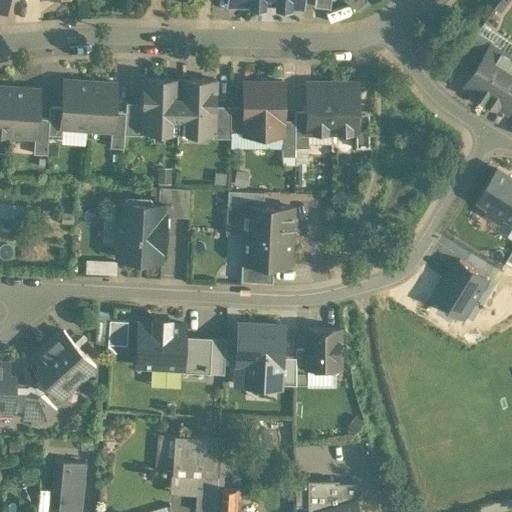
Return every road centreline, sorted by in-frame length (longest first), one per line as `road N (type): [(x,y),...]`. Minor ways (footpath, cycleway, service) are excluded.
road 1 (residential): [(492,133),(428,238),(385,280),(300,299),(71,289),(0,306)]
road 2 (residential): [(388,24),(335,41),(100,36),(0,43)]
road 3 (residential): [(388,24),(427,85),(492,133)]
